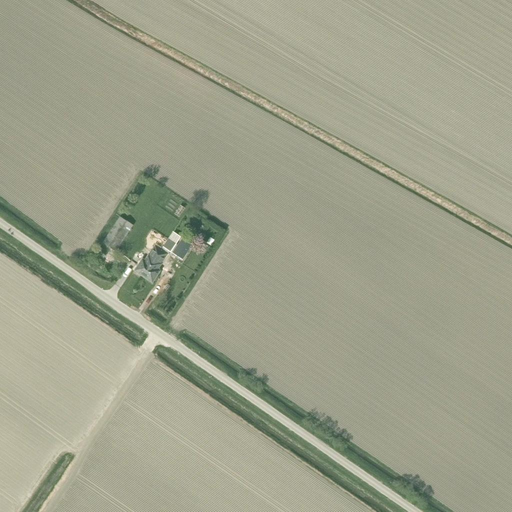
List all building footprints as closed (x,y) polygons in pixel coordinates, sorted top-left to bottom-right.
[(183,214),(186,209),(180,205),(176,209),(183,214)] [(115,251),(133,226),(120,217),(103,243),(115,251)] [(172,242),(176,244),(180,237),(173,232),(168,239),(172,242)] [(191,244),(182,238),(172,253),(181,259),(191,244)] [(152,283),(160,271),(158,269),(168,254),(169,254),(176,244),(172,242),(168,239),(161,250),(161,249),(154,260),(155,260),(143,277),(152,283)] [(134,271),(143,277),(155,260),(154,260),(161,249),(155,245),(145,261),(142,259),(134,271)]
